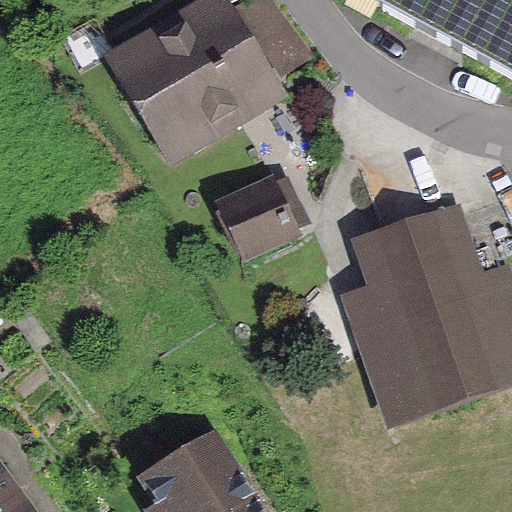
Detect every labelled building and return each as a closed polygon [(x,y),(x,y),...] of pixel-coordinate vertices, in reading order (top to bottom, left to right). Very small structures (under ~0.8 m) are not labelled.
[(283,95),(227,0),(201,0),(109,54),(171,160),(283,95)] [(511,0),(363,0),(511,81),(511,0)] [(299,233),(275,179),(220,203),(244,257),(299,233)] [(481,274),(459,205),(357,237),(373,288),(352,295),(392,423),(511,385),(511,298),(502,267),(481,274)] [(268,511),(216,429),(138,476),(154,501),(146,507),(149,511),(268,511)] [(0,511),(25,511),(0,476),(0,511)]
